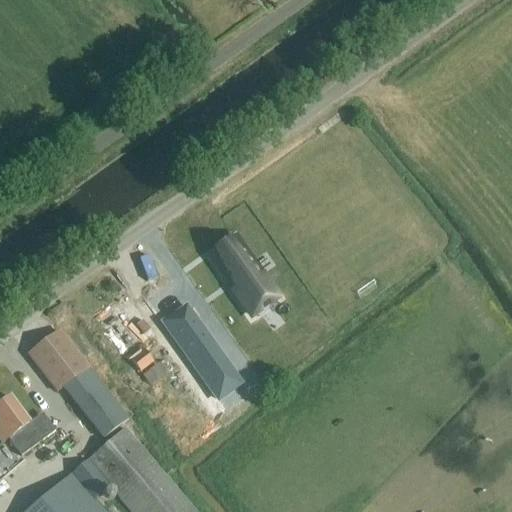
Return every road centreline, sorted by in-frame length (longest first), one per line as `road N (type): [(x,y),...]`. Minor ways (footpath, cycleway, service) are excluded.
road 1 (unclassified): [(0,336),(468,0)]
road 2 (unclassified): [(0,215),(306,0)]
